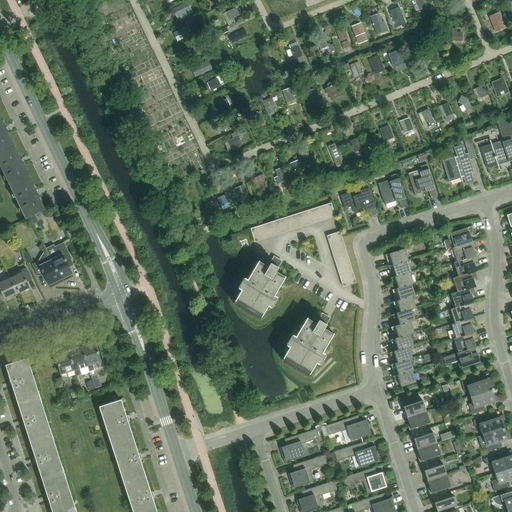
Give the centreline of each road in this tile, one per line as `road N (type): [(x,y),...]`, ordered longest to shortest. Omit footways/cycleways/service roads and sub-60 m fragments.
road 1 (residential): [(376,392),(364,246),(485,202)]
road 2 (tertiary): [(98,238),(0,37)]
road 3 (residential): [(511,388),(494,317),(497,258),(485,202)]
road 4 (residential): [(255,430),(376,392)]
road 5 (unclassified): [(0,338),(118,297)]
road 6 (residential): [(414,511),(376,392)]
